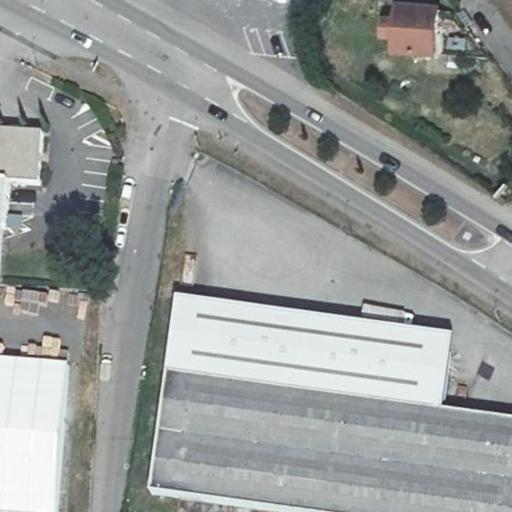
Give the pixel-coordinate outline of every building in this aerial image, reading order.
[(391,60),(441,63),(443,7),(393,5),(391,60)] [(0,138),(0,147),(26,148),(26,141),(0,138)] [(26,148),(0,147),(0,188),(22,189),(26,148)] [(184,304),(173,373),(439,416),(450,346),(184,304)] [(0,345),(0,356),(36,356),(36,345),(0,345)] [(0,511),(63,511),(76,365),(0,358),(0,511)] [(173,373),(156,493),(273,511),(511,511),(511,427),(439,416),(173,373)]
